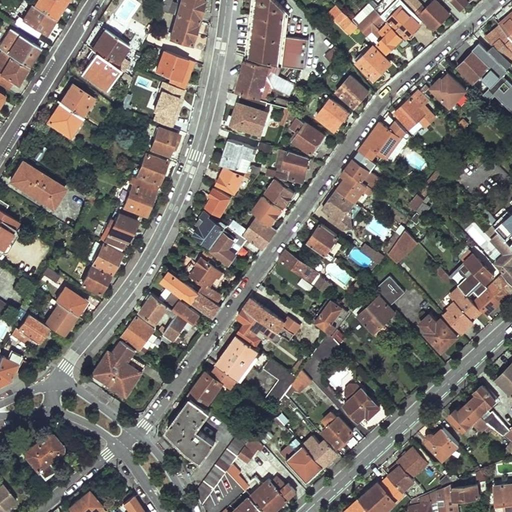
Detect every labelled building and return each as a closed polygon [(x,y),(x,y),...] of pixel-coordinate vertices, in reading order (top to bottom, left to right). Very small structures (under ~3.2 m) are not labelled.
[(37,0),(34,5),(55,19),(65,3),(60,0),(37,0)] [(161,0),(158,9),(166,11),(170,0),(161,0)] [(176,14),(198,21),(202,0),(179,0),(178,3),(175,3),(173,7),(172,7),(171,13),(176,14)] [(282,66),(303,67),(308,32),(286,29),(290,6),(284,0),(253,0),(246,55),(282,66)] [(383,0),(376,8),(405,37),(422,20),(418,16),(401,0),(383,0)] [(419,15),(433,29),(449,14),(435,0),(433,0),(425,7),(417,0),(401,0),(418,16),(419,15)] [(13,22),(36,37),(41,31),(45,34),(55,19),(34,5),(33,4),(23,18),(18,15),(13,22)] [(330,13),(350,32),(357,25),(338,6),(330,13)] [(400,46),(403,50),(410,43),(405,37),(376,8),(357,25),(366,35),(377,25),(386,34),(379,42),(387,50),(398,39),(402,44),(400,46)] [(169,38),(190,44),(198,21),(176,14),(169,38)] [(511,40),(511,18),(509,14),(498,24),(511,40)] [(133,21),(130,27),(142,33),(145,27),(133,21)] [(484,36),(510,62),(511,60),(511,50),(510,49),(511,47),(511,40),(498,24),(497,23),(484,36)] [(0,48),(12,56),(29,67),(40,49),(9,29),(0,43),(0,48)] [(91,49),(115,65),(128,45),(107,31),(100,40),(99,38),(91,49)] [(479,42),(472,48),(474,50),(489,64),(492,61),(504,73),(508,69),(479,42)] [(342,54),(332,43),(321,53),(333,65),(342,54)] [(357,61),(372,78),(390,61),(375,45),(357,61)] [(82,72),(104,88),(119,68),(115,65),(91,49),(86,57),(90,60),(82,72)] [(170,83),(185,89),(195,61),(163,49),(156,69),(173,76),(170,83)] [(474,50),(457,66),(491,99),(495,95),(511,111),(511,83),(502,74),(504,73),(492,61),(489,64),(474,50)] [(14,81),(18,85),(29,67),(12,56),(1,73),(0,71),(0,83),(9,89),(14,81)] [(271,85),(282,89),(288,78),(279,72),(280,70),(245,60),(237,90),(266,98),(271,85)] [(337,87),(351,103),(359,95),(361,97),(368,90),(352,73),(337,87)] [(430,87),(449,106),(465,91),(447,73),(439,82),(437,80),(430,87)] [(60,102),(80,115),(92,96),(72,83),(60,102)] [(169,126),(175,128),(188,98),(162,87),(158,95),(167,99),(158,122),(169,126)] [(125,95),(131,97),(134,91),(127,88),(125,95)] [(418,120),(423,125),(434,115),(424,104),(430,99),(419,89),(394,111),(409,127),(418,120)] [(231,121),(261,133),(268,111),(265,110),(268,101),(242,95),(231,121)] [(317,117),(336,131),(349,113),(331,99),(317,117)] [(48,120),(69,136),(82,116),(80,115),(60,102),(48,120)] [(286,124),(292,107),(287,106),(281,122),(286,124)] [(294,139),(311,151),(324,134),(298,116),(290,126),(299,132),(294,139)] [(391,129),(380,120),(359,149),(372,159),(385,140),(391,145),(387,150),(393,156),(397,150),(395,148),(406,131),(396,121),(391,129)] [(414,133),(423,125),(418,120),(409,127),(414,133)] [(150,146),(168,153),(173,143),(176,143),(180,133),(177,131),(177,129),(175,128),(169,126),(168,129),(149,121),(145,130),(154,134),(150,146)] [(221,162),(250,170),(258,148),(229,138),(221,162)] [(258,148),(269,152),(273,145),(260,141),(258,148)] [(284,168),(288,150),(282,149),(277,167),(284,168)] [(309,157),(288,150),(284,168),(282,173),(267,170),(265,175),(303,184),(309,157)] [(137,175),(158,182),(166,161),(145,153),(137,175)] [(380,178),(353,157),(345,168),(373,187),(380,178)] [(10,180),(52,206),(63,187),(22,161),(10,180)] [(218,181),(235,193),(247,175),(226,165),(218,181)] [(373,187),(345,168),(341,174),(345,177),(337,188),(354,200),(362,190),(368,194),(373,187)] [(124,207),(145,214),(157,185),(132,175),(127,188),(131,190),(124,207)] [(264,193),(283,206),(294,191),(276,177),(264,193)] [(207,204),(221,211),(230,195),(214,186),(208,196),(210,197),(207,204)] [(354,200),(337,188),(323,208),(339,220),(354,200)] [(425,199),(420,194),(411,205),(416,209),(425,199)] [(258,214),(271,224),(281,210),(263,196),(252,209),(258,214)] [(478,202),(474,205),(492,224),(511,245),(511,197),(509,200),(511,203),(511,210),(509,213),(506,210),(495,220),(478,202)] [(417,210),(422,215),(430,206),(424,202),(417,210)] [(2,211),(0,209),(0,216),(15,226),(18,221),(2,211)] [(104,240),(121,247),(123,241),(124,241),(134,219),(133,218),(134,216),(119,209),(104,240)] [(194,233),(210,246),(223,228),(227,223),(225,222),(221,219),(217,223),(208,216),(210,214),(204,210),(200,216),(204,220),(194,233)] [(269,239),(276,228),(271,224),(258,214),(247,229),(236,221),(231,227),(262,249),(269,239)] [(0,250),(15,226),(0,216),(0,250)] [(244,245),(257,256),(262,249),(231,227),(227,223),(223,228),(244,244),(244,245)] [(308,242),(337,264),(340,261),(327,251),(338,237),(322,224),(308,242)] [(495,261),(511,279),(511,245),(492,224),(484,230),(492,237),(491,238),(504,253),(495,261)] [(386,250),(393,259),(415,239),(403,225),(386,250)] [(211,249),(228,262),(235,253),(226,247),(233,238),(224,232),(211,249)] [(92,262),(110,272),(120,252),(119,251),(121,247),(104,240),(92,262)] [(352,256),(364,265),(371,257),(378,262),(384,256),(365,240),(352,256)] [(279,259),(304,276),(310,269),(311,267),(286,249),(279,259)] [(461,258),(464,261),(473,252),(471,249),(461,258)] [(469,265),(484,283),(494,275),(473,252),(464,261),(469,265)] [(199,290),(216,303),(222,294),(215,289),(225,275),(215,267),(217,263),(209,257),(207,260),(202,256),(195,265),(190,262),(185,270),(204,283),(199,290)] [(82,282),(99,291),(110,272),(92,262),(82,282)] [(42,272),(55,281),(60,273),(47,264),(42,272)] [(488,286),(484,283),(469,265),(462,271),(478,288),(469,297),(481,310),(485,314),(495,305),(501,300),(488,286)] [(440,274),(444,270),(440,266),(436,270),(440,274)] [(304,276),(314,283),(320,276),(310,269),(304,276)] [(445,280),(449,275),(444,270),(440,274),(445,280)] [(183,294),(213,316),(220,306),(216,303),(199,290),(189,282),(187,285),(169,271),(163,280),(183,296),(183,294)] [(488,286),(501,300),(510,291),(511,289),(511,282),(502,273),(488,286)] [(375,287),(390,303),(403,291),(388,275),(375,287)] [(314,283),(326,292),(331,285),(320,276),(314,283)] [(59,302),(76,315),(86,301),(65,286),(55,299),(59,302)] [(481,310),(469,297),(459,286),(450,294),(457,301),(444,312),(464,333),(473,324),(476,321),(472,317),(481,310)] [(166,310),(176,317),(179,312),(174,308),(151,291),(146,299),(148,301),(140,311),(157,323),(166,310)] [(395,312),(380,296),(375,300),(370,295),(353,312),(373,333),(372,333),(380,341),(391,332),(383,323),(395,312)] [(246,305),(284,335),(288,338),(298,324),(288,316),(284,321),(252,297),(246,305)] [(179,312),(195,324),(197,321),(202,315),(180,300),(174,308),(179,312)] [(327,331),(329,333),(334,326),(346,310),(332,300),(316,322),(321,326),(327,331)] [(46,319),(63,332),(67,326),(71,321),(76,315),(59,302),(46,319)] [(238,332),(256,345),(266,332),(280,341),(284,335),(246,305),(239,315),(246,321),(238,332)] [(472,317),(476,321),(485,314),(481,310),(472,317)] [(165,332),(180,343),(185,337),(182,335),(186,329),(189,331),(195,324),(179,312),(176,317),(168,328),(165,332)] [(425,332),(440,350),(451,340),(456,335),(441,318),(438,321),(430,312),(419,322),(427,331),(425,332)] [(34,347),(48,326),(27,313),(18,327),(32,337),(29,343),(34,347)] [(137,350),(145,355),(149,350),(143,346),(155,330),(137,316),(123,336),(124,337),(123,339),(137,350)] [(14,325),(10,332),(29,345),(29,343),(32,337),(18,327),(14,325)] [(309,354),(310,355),(311,353),(327,331),(321,326),(303,349),(304,350),(309,354)] [(338,331),(334,326),(329,333),(333,337),(334,336),(338,331)] [(327,331),(311,353),(324,363),(339,343),(333,337),(329,333),(327,331)] [(344,337),(338,331),(334,336),(339,342),(344,337)] [(238,378),(239,379),(261,348),(256,345),(238,332),(216,362),(219,364),(223,367),(238,378)] [(95,373),(127,395),(147,367),(133,357),(137,350),(123,339),(110,359),(106,357),(95,373)] [(23,357),(9,349),(5,355),(0,352),(0,384),(10,380),(18,364),(19,365),(21,361),(23,357)] [(290,370),(294,373),(309,354),(304,350),(290,370)] [(265,398),(275,406),(284,393),(291,383),(296,377),(297,375),(294,373),(290,370),(272,357),(264,367),(279,379),(265,398)] [(17,371),(24,376),(28,365),(21,361),(17,371)] [(212,373),(217,376),(223,367),(219,364),(212,373)] [(511,393),(510,395),(511,397),(511,364),(504,373),(498,378),(511,392),(511,393)] [(208,370),(190,394),(193,396),(206,406),(223,381),(231,387),(238,378),(223,367),(217,376),(212,373),(208,370)] [(311,379),(302,368),(297,375),(296,377),(304,386),(311,379)] [(294,387),(291,383),(284,393),(288,397),(294,387)] [(368,411),(371,414),(376,410),(380,406),(363,387),(362,388),(358,384),(351,383),(347,387),(346,394),(347,395),(350,399),(344,404),(358,420),(368,411)] [(511,441),(511,427),(511,429),(493,409),(491,411),(488,407),(496,399),(483,384),(478,389),(476,391),(478,393),(469,402),(493,426),(508,439),(511,441)] [(184,446),(200,461),(215,442),(197,429),(211,410),(206,406),(193,396),(169,429),(184,446)] [(493,426),(469,402),(460,410),(458,408),(453,412),(450,415),(464,429),(472,420),(482,430),(485,428),(487,431),(493,426)] [(281,451),(307,479),(314,473),(323,465),(304,442),(303,443),(270,409),(268,413),(300,446),(295,450),(289,444),(281,451)] [(353,430),(339,416),(333,410),(320,421),(321,422),(324,419),(329,425),(323,430),(337,445),(349,434),(353,430)] [(461,443),(443,423),(435,430),(433,430),(431,431),(429,433),(428,434),(427,435),(427,438),(427,439),(444,457),(451,451),(461,443)] [(265,426),(255,434),(264,444),(273,435),(265,426)] [(197,491),(203,505),(227,471),(232,464),(239,454),(249,439),(239,431),(197,491)] [(25,455),(44,478),(55,469),(49,461),(63,451),(63,445),(53,433),(48,434),(26,450),(25,455)] [(249,439),(239,454),(248,461),(258,447),(260,449),(264,444),(255,434),(254,433),(249,439)] [(320,442),(313,435),(304,442),(323,465),(332,456),(338,451),(325,437),(320,442)] [(457,457),(466,448),(461,443),(451,451),(457,457)] [(413,476),(433,458),(422,446),(418,450),(414,446),(406,453),(398,459),(413,476)] [(390,474),(404,489),(416,479),(413,476),(398,459),(393,464),(396,468),(393,471),(390,474)] [(239,472),(232,464),(227,471),(245,489),(249,485),(237,474),(239,472)] [(448,474),(453,480),(461,476),(450,464),(444,470),(448,474)] [(479,479),(487,479),(486,468),(478,472),(479,479)] [(360,498),(372,511),(382,511),(396,499),(397,501),(407,492),(404,489),(390,474),(380,483),(379,481),(370,490),(360,498)] [(453,480),(448,474),(441,480),(445,484),(453,480)] [(261,485),(250,495),(251,496),(266,511),(272,511),(288,498),(296,490),(288,483),(286,485),(277,476),(272,481),(269,478),(263,483),(261,485)] [(2,481),(0,482),(0,510),(7,505),(15,498),(2,481)] [(511,511),(511,481),(495,484),(497,511),(499,511),(502,511),(511,511)] [(439,506),(439,511),(458,511),(457,499),(468,497),(480,496),(479,484),(454,487),(453,483),(439,489),(440,499),(445,498),(446,505),(439,506)] [(70,505),(75,511),(103,511),(105,510),(89,490),(70,505)] [(438,501),(437,491),(421,497),(422,502),(410,506),(411,511),(433,511),(432,503),(438,501)] [(125,511),(139,511),(143,509),(138,501),(132,493),(122,502),(127,510),(125,511)] [(266,511),(251,496),(234,511),(231,511),(228,508),(223,511),(266,511)] [(372,511),(360,498),(359,498),(343,511),(372,511)]
